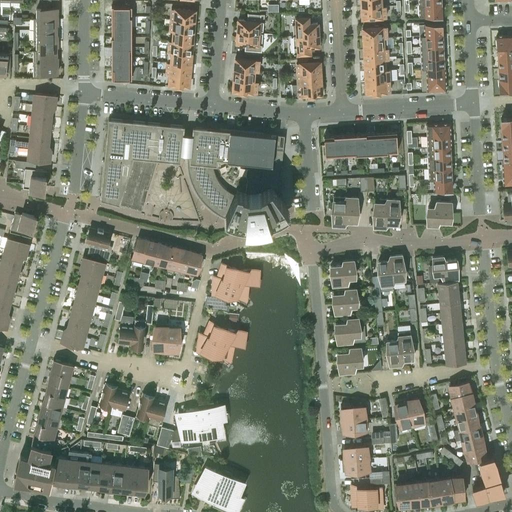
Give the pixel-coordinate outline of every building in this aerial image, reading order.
[(51,1),(36,1),(36,17),(33,17),(33,18),(56,18),(56,7),(51,7),(51,1)] [(441,15),(441,3),(418,4),(418,15),(441,15)] [(111,5),(111,15),(131,15),(131,5),(111,5)] [(381,5),(361,7),(362,18),(386,16),(385,5),(381,5)] [(170,18),(194,20),(195,9),(171,7),(170,18)] [(238,18),(237,30),(263,32),(264,21),(260,20),(260,14),(248,13),(247,19),(238,18)] [(131,26),(131,15),(111,15),(111,26),(131,26)] [(293,35),(318,34),(318,22),(309,22),(308,16),(295,16),(296,23),(292,23),(293,35)] [(33,18),(33,29),(56,29),(57,29),(57,23),(56,23),(56,18),(33,18)] [(193,31),(194,20),(170,18),(169,29),(173,30),(173,29),(193,31)] [(442,23),(423,23),(424,34),(419,35),(442,34),(442,23)] [(363,38),(387,36),(386,25),(362,26),(363,38)] [(131,36),(131,26),(111,26),(111,36),(131,36)] [(56,29),(33,29),(33,40),(56,40),(56,29)] [(173,30),(172,40),(192,42),(193,31),(173,29),(173,30)] [(262,44),(263,32),(237,30),(236,42),(245,43),(245,49),(257,50),(258,44),(262,44)] [(319,45),(318,34),(293,35),(294,53),(310,53),(310,46),(319,45)] [(419,35),(420,46),(443,45),(443,44),(444,44),(444,37),(442,38),(442,34),(419,35)] [(497,46),(511,45),(511,34),(496,35),(496,39),(495,39),(496,46),(497,46)] [(131,46),(131,36),(111,36),(111,46),(131,46)] [(363,48),(387,47),(387,36),(363,38),(363,48)] [(191,52),(192,42),(172,40),(168,39),(167,51),(191,52)] [(56,40),(33,40),(36,40),(36,50),(33,50),(56,50),(57,50),(57,44),(56,44),(56,40)] [(420,46),(420,57),(443,55),(443,45),(420,46)] [(511,45),(497,46),(497,57),(511,56),(511,45)] [(131,56),(131,46),(111,46),(111,56),(131,56)] [(384,58),(384,59),(388,58),(387,47),(363,48),(364,59),(384,58)] [(33,50),(33,61),(56,61),(56,50),(33,50)] [(0,51),(0,73),(6,74),(6,73),(6,71),(10,71),(10,53),(0,51)] [(191,63),(191,52),(167,51),(167,61),(191,63)] [(420,57),(421,67),(444,66),(443,55),(420,57)] [(131,66),(131,56),(111,56),(111,66),(131,66)] [(511,56),(497,57),(498,68),(511,67),(511,56)] [(254,70),(258,70),(259,59),(235,57),(234,68),(254,70)] [(385,69),(385,68),(384,59),(384,58),(364,59),(365,70),(385,69)] [(297,73),(321,71),(320,60),(296,61),(297,73)] [(56,67),(56,61),(33,61),(33,77),(44,77),(44,73),(57,73),(57,67),(56,67)] [(190,74),(191,63),(167,61),(166,72),(190,74)] [(131,77),(131,66),(111,66),(111,77),(131,77)] [(421,67),(421,78),(444,77),(444,66),(421,67)] [(511,78),(511,67),(498,68),(499,79),(511,78)] [(234,68),(233,79),(253,80),(254,70),(234,68)] [(365,70),(365,81),(389,79),(389,68),(385,68),(385,69),(365,70)] [(297,73),(297,83),(321,82),(321,71),(297,73)] [(189,85),(190,74),(166,72),(165,83),(189,85)] [(444,77),(421,78),(422,89),(445,88),(445,84),(446,84),(446,77),(444,77)] [(498,86),(499,86),(499,90),(511,89),(511,78),(499,79),(497,79),(498,86)] [(257,80),(253,80),(233,79),(232,90),(256,92),(257,80)] [(389,79),(365,81),(366,92),(390,91),(389,79)] [(321,82),(297,83),(298,95),(322,93),(321,82)] [(33,104),(55,106),(56,95),(34,92),(33,104)] [(55,111),(55,106),(33,104),(32,115),(51,116),(51,111),(55,111)] [(32,115),(31,125),(53,127),(53,123),(50,122),(51,116),(32,115)] [(511,116),(500,117),(501,129),(511,128),(511,116)] [(193,126),(192,134),(186,133),(183,133),(184,125),(108,117),(100,198),(104,199),(141,209),(144,200),(140,199),(144,187),(148,188),(157,158),(180,160),(181,152),(184,153),(187,153),(187,156),(187,159),(187,162),(187,165),(188,168),(188,170),(189,173),(190,176),(190,179),(191,181),(192,184),(193,186),(195,189),(196,191),(198,194),(200,196),(201,199),(203,201),(205,203),(207,205),(209,207),(211,208),(214,210),(216,212),(219,214),(222,215),(224,216),(227,218),(230,219),(233,220),(236,220),(239,221),(242,221),(245,222),(248,222),(251,222),(254,222),(257,222),(261,221),(264,221),(267,220),(270,219),(272,218),(275,217),(277,216),(280,215),(278,212),(287,208),(278,195),(284,135),(193,126)] [(449,123),(426,124),(426,135),(449,134),(449,123)] [(52,132),(53,127),(31,125),(30,136),(49,138),(49,132),(52,132)] [(511,128),(501,129),(502,139),(511,138),(511,128)] [(396,130),(385,131),(387,151),(397,150),(396,130)] [(375,131),(365,132),(366,152),(376,151),(375,131)] [(376,151),(387,151),(385,131),(375,131),(376,151)] [(365,132),(355,133),(356,153),(366,152),(365,132)] [(345,133),(334,134),(336,154),(346,153),(345,133)] [(355,133),(345,133),(346,153),(356,153),(355,133)] [(325,155),(336,154),(334,134),(324,134),(325,155)] [(427,146),(450,145),(449,134),(426,135),(427,146)] [(48,144),(49,138),(30,136),(29,147),(51,149),(51,144),(48,144)] [(511,138),(502,139),(502,150),(511,149),(511,138)] [(450,156),(450,145),(427,146),(427,157),(450,156)] [(50,160),(51,149),(29,147),(28,158),(50,160)] [(511,149),(502,150),(503,161),(511,160),(511,149)] [(428,168),(451,166),(450,156),(427,157),(428,168)] [(23,187),(29,188),(29,190),(44,191),(46,176),(44,176),(44,170),(46,170),(47,169),(35,168),(36,161),(16,159),(15,166),(25,167),(23,187)] [(511,160),(503,161),(503,172),(511,171),(511,160)] [(451,167),(451,166),(428,168),(428,178),(451,177),(451,173),(452,173),(452,167),(451,167)] [(511,171),(503,172),(502,172),(503,179),(504,179),(504,183),(511,182),(511,171)] [(433,189),(452,188),(451,177),(428,178),(428,179),(433,178),(433,189)] [(511,190),(507,191),(508,203),(503,203),(504,217),(511,217),(511,218),(511,190)] [(332,214),(332,223),(344,224),(345,196),(333,195),(332,208),(330,208),(330,210),(330,214),(332,214)] [(358,197),(345,196),(344,224),(345,224),(345,220),(357,221),(357,212),(359,212),(360,208),(360,206),(357,206),(358,197)] [(373,216),(373,225),(385,226),(387,198),(374,197),(374,210),(371,210),(371,216),(373,216)] [(399,199),(387,198),(385,226),(386,226),(386,222),(398,223),(398,214),(401,214),(401,210),(401,208),(399,208),(399,199)] [(427,223),(438,224),(438,220),(450,220),(451,211),(449,211),(449,201),(436,201),(436,206),(428,206),(427,223)] [(21,213),(15,211),(9,231),(31,236),(29,235),(30,229),(32,230),(37,215),(22,211),(21,213)] [(107,244),(110,232),(103,230),(103,229),(97,228),(97,229),(90,227),(86,241),(90,242),(87,254),(108,259),(112,245),(107,244)] [(8,237),(5,248),(26,254),(29,242),(8,237)] [(132,260),(143,263),(144,259),(149,239),(138,237),(132,260)] [(149,239),(144,259),(154,261),(159,242),(149,239)] [(159,242),(154,261),(165,264),(170,245),(159,242)] [(170,245),(165,264),(175,267),(180,247),(170,245)] [(180,247),(175,267),(186,269),(191,250),(180,247)] [(25,258),(26,254),(5,248),(2,258),(20,263),(21,258),(25,258)] [(191,250),(186,269),(197,272),(202,253),(191,250)] [(402,254),(390,255),(393,283),(405,281),(404,269),(406,269),(406,267),(405,262),(403,263),(402,254)] [(380,284),(393,283),(390,255),(389,255),(390,259),(378,260),(379,269),(376,269),(377,273),(377,275),(379,275),(380,284)] [(443,255),(432,256),(433,265),(429,266),(430,279),(443,278),(456,277),(455,267),(457,267),(456,258),(443,259),(443,255)] [(84,256),(81,267),(102,272),(105,261),(84,256)] [(2,258),(0,265),(0,268),(20,274),(22,270),(19,269),(20,263),(2,258)] [(331,265),(331,274),(332,278),(333,278),(334,284),(347,283),(347,277),(355,276),(353,259),(343,260),(343,264),(331,265)] [(237,268),(221,263),(217,276),(233,282),(248,283),(258,283),(259,269),(237,268)] [(99,283),(102,272),(81,267),(79,272),(82,272),(81,278),(99,283)] [(19,279),(20,274),(0,268),(0,280),(14,284),(16,278),(19,279)] [(247,300),(248,283),(233,282),(217,276),(213,275),(212,293),(228,294),(247,300)] [(96,293),(99,283),(81,278),(79,284),(76,283),(75,288),(96,293)] [(437,281),(438,292),(458,290),(457,279),(437,281)] [(14,284),(0,280),(0,291),(15,295),(16,290),(13,290),(14,284)] [(336,312),(349,311),(349,305),(357,304),(356,287),(334,289),(334,293),(333,293),(334,302),(334,306),(336,306),(336,312)] [(77,293),(75,299),(93,304),(96,293),(75,288),(74,292),(77,293)] [(438,292),(439,302),(459,300),(458,290),(438,292)] [(13,300),(15,295),(0,291),(0,302),(9,305),(10,299),(13,300)] [(407,294),(409,307),(416,307),(414,293),(407,294)] [(374,297),(375,311),(382,310),(381,296),(374,297)] [(90,314),(93,304),(75,299),(74,305),(71,304),(69,309),(90,314)] [(125,301),(119,300),(114,318),(120,319),(125,301)] [(192,313),(194,301),(187,300),(185,312),(192,313)] [(439,302),(440,312),(460,310),(459,300),(439,302)] [(7,310),(9,305),(0,302),(0,313),(9,316),(10,311),(7,310)] [(145,322),(151,322),(153,304),(147,303),(145,319),(145,322)] [(417,320),(416,307),(409,307),(410,321),(417,320)] [(87,325),(90,314),(69,309),(68,313),(71,314),(70,320),(87,325)] [(382,312),(382,310),(375,311),(377,325),(383,324),(382,314),(382,312)] [(440,312),(441,322),(461,320),(460,310),(440,312)] [(0,325),(6,327),(9,316),(0,313),(0,325)] [(335,322),(336,335),(338,335),(338,341),(352,340),(364,339),(363,325),(359,326),(358,317),(347,317),(348,321),(335,322)] [(145,325),(145,322),(145,319),(135,318),(134,324),(133,324),(133,325),(131,343),(131,345),(143,347),(144,339),(145,339),(145,333),(144,333),(145,325)] [(85,335),(87,325),(70,320),(68,325),(65,325),(64,329),(85,335)] [(441,322),(442,332),(462,330),(461,320),(441,322)] [(209,321),(203,334),(220,341),(233,343),(243,345),(245,331),(224,328),(209,321)] [(151,348),(165,349),(168,325),(168,323),(156,322),(155,336),(151,348)] [(118,342),(131,343),(133,325),(120,324),(118,342)] [(409,324),(397,325),(398,331),(401,363),(402,363),(401,359),(413,357),(412,349),(414,348),(414,344),(414,342),(411,342),(410,329),(409,324)] [(182,327),(168,325),(165,349),(164,352),(176,353),(178,339),(182,327)] [(82,346),(85,335),(64,329),(61,340),(82,346)] [(442,332),(443,343),(463,340),(462,330),(442,332)] [(387,348),(385,349),(385,351),(385,355),(388,355),(389,364),(401,363),(398,331),(397,331),(398,339),(386,340),(387,348)] [(199,332),(196,350),(213,352),(231,360),(233,343),(220,341),(203,334),(199,332)] [(443,343),(444,353),(464,351),(463,340),(443,343)] [(338,352),(338,361),(339,365),(340,365),(341,370),(354,369),(354,363),(362,363),(360,346),(350,347),(350,351),(338,352)] [(465,361),(464,351),(444,353),(446,363),(465,361)] [(53,366),(51,370),(70,375),(73,364),(62,361),(53,358),(51,365),(53,366)] [(67,385),(70,375),(51,370),(50,375),(49,374),(47,381),(49,381),(49,380),(67,385)] [(65,396),(67,385),(49,380),(49,381),(46,391),(65,396)] [(471,391),(468,380),(449,385),(451,396),(471,391)] [(102,395),(99,403),(111,406),(111,405),(116,387),(116,388),(117,385),(105,382),(103,389),(102,389),(101,395),(102,395)] [(129,391),(116,388),(116,387),(111,405),(124,408),(129,391)] [(62,406),(65,396),(46,391),(43,401),(62,406)] [(454,407),(473,402),(471,391),(451,396),(454,407)] [(138,406),(139,406),(137,413),(148,416),(148,415),(153,398),(154,396),(143,393),(140,400),(139,400),(138,406)] [(406,397),(412,426),(424,423),(420,408),(420,396),(407,399),(406,397)] [(412,426),(406,397),(394,400),(398,414),(398,426),(411,423),(412,426)] [(166,402),(153,398),(148,415),(161,419),(166,402)] [(59,417),(62,406),(43,401),(42,401),(40,407),(41,407),(40,412),(59,417)] [(185,409),(187,420),(188,423),(216,420),(222,419),(220,404),(214,405),(213,401),(198,403),(199,407),(185,409)] [(454,407),(457,417),(476,412),(473,402),(454,407)] [(86,422),(92,424),(97,406),(91,404),(86,422)] [(339,418),(339,419),(368,417),(367,405),(353,406),(340,404),(341,418),(339,418)] [(56,427),(59,417),(40,412),(38,422),(37,422),(56,427)] [(459,428),(479,423),(476,412),(457,417),(459,428)] [(122,413),(117,431),(123,433),(128,415),(122,413)] [(134,416),(128,415),(123,433),(129,434),(134,416)] [(368,417),(339,419),(339,430),(354,429),(366,431),(366,417),(368,417)] [(209,435),(213,434),(218,434),(216,420),(188,423),(187,420),(179,421),(182,439),(199,437),(199,439),(209,438),(209,435)] [(53,438),(56,427),(37,422),(38,422),(36,421),(34,428),(36,428),(35,433),(53,438)] [(462,438),(481,433),(479,423),(459,428),(462,438)] [(156,444),(162,445),(167,427),(161,426),(156,444)] [(167,427),(162,445),(168,447),(173,429),(167,427)] [(35,433),(32,443),(51,448),(53,438),(35,433)] [(464,449),(484,444),(481,433),(462,438),(464,449)] [(47,460),(51,448),(32,443),(29,456),(20,454),(16,471),(14,470),(12,480),(17,481),(17,479),(25,481),(25,483),(34,485),(35,483),(49,486),(50,479),(53,479),(55,462),(47,460)] [(355,446),(343,444),(344,458),(341,458),(342,459),(371,457),(370,445),(355,446)] [(467,460),(486,455),(484,444),(464,449),(467,460)] [(440,450),(445,454),(449,450),(443,446),(440,450)] [(56,455),(55,462),(53,479),(58,480),(58,481),(65,482),(68,457),(56,455)] [(481,459),(485,471),(496,467),(493,456),(481,459)] [(72,481),(76,482),(79,458),(68,457),(65,482),(72,483),(72,481)] [(371,457),(342,459),(342,470),(357,469),(369,471),(368,457),(371,457)] [(81,484),(87,485),(90,459),(79,458),(76,482),(81,482),(81,484)] [(94,484),(99,484),(102,461),(90,459),(87,485),(94,485),(94,484)] [(103,487),(110,487),(113,462),(102,461),(99,484),(103,485),(103,487)] [(117,487),(121,487),(124,463),(113,462),(110,487),(117,488),(117,487)] [(180,497),(178,474),(171,474),(171,468),(163,468),(163,463),(154,462),(152,480),(160,480),(159,492),(168,492),(169,497),(180,497)] [(126,489),(133,490),(136,465),(124,463),(121,487),(126,488),(126,489)] [(193,463),(187,463),(184,481),(190,482),(193,463)] [(147,466),(136,465),(133,490),(139,491),(140,489),(145,490),(147,466)] [(221,472),(205,465),(199,482),(206,485),(207,482),(234,492),(240,479),(231,476),(232,473),(222,469),(221,472)] [(500,478),(496,467),(485,471),(488,481),(488,482),(500,478)] [(461,473),(450,475),(453,497),(464,495),(461,473)] [(439,477),(442,498),(453,497),(450,475),(439,477)] [(428,478),(431,500),(442,498),(439,477),(428,478)] [(417,480),(421,501),(431,500),(428,478),(417,480)] [(503,489),(500,478),(488,482),(488,481),(486,482),(490,493),(503,489)] [(407,481),(410,503),(421,501),(417,480),(407,481)] [(396,483),(399,504),(410,503),(407,481),(396,483)] [(206,485),(200,499),(226,510),(228,506),(234,509),(240,495),(234,492),(207,482),(206,485)] [(486,482),(472,486),(476,498),(490,493),(486,482)] [(363,489),(351,485),(352,504),(370,503),(382,507),(380,487),(363,489)]
